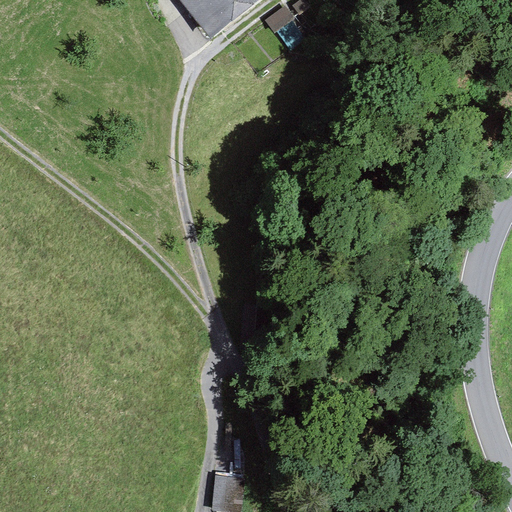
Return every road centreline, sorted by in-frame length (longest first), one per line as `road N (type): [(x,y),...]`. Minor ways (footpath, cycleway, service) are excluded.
road 1 (track): [(206,53),(184,90),(177,152),(224,339),(204,511)]
road 2 (track): [(0,137),(150,255),(224,339)]
road 3 (tertiary): [(511,205),(481,263),(474,307),(477,382),(511,483)]
